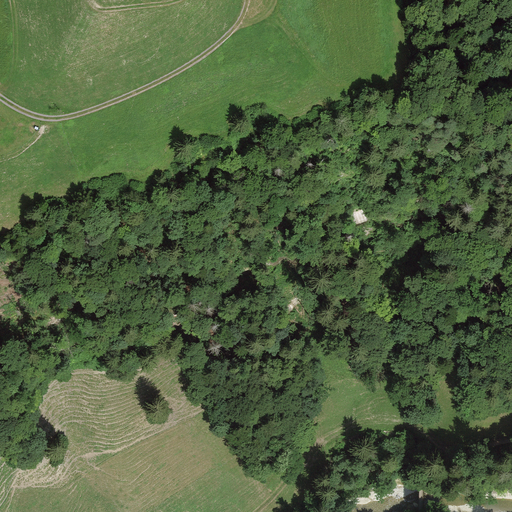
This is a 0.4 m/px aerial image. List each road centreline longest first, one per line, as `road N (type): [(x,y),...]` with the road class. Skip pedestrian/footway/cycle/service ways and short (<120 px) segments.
road 1 (track): [(247,0),(239,21),(203,54),(98,109),(44,118),(0,95)]
road 2 (track): [(254,511),(329,437),(356,425),(389,423),(428,435)]
